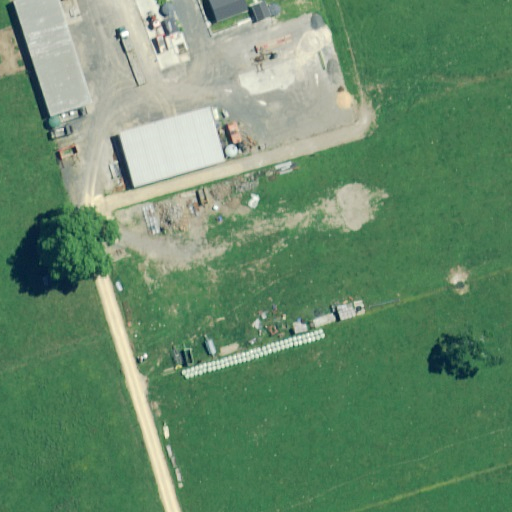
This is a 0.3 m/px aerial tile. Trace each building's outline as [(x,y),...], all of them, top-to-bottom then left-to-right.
[(90,104),(56,0),(20,0),(12,3),(51,127),(72,121),(74,128),(93,122),(87,105),(90,104)] [(258,95),(262,107),(257,109),(259,117),(264,116),(273,148),(293,142),(278,89),(258,95)] [(222,162),(207,108),(118,133),(123,150),(120,151),(131,188),(222,162)] [(267,135),(255,139),(260,152),(271,148),(267,135)] [(233,144),(223,149),(229,160),(238,155),(233,144)] [(260,195),(249,198),(256,223),(266,220),(260,195)] [(157,316),(154,309),(134,316),(136,323),(157,316)]
